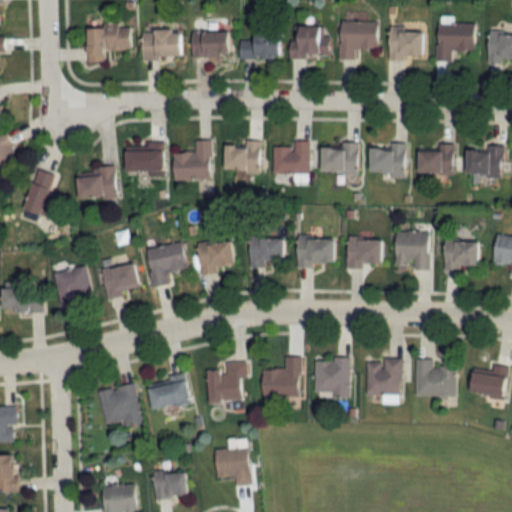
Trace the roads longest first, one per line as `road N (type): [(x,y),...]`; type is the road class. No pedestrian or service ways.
road 1 (residential): [(0,359),(52,358),(257,313),(511,324)]
road 2 (residential): [(57,95),(83,102),(511,107)]
road 3 (residential): [(52,358),(56,511)]
